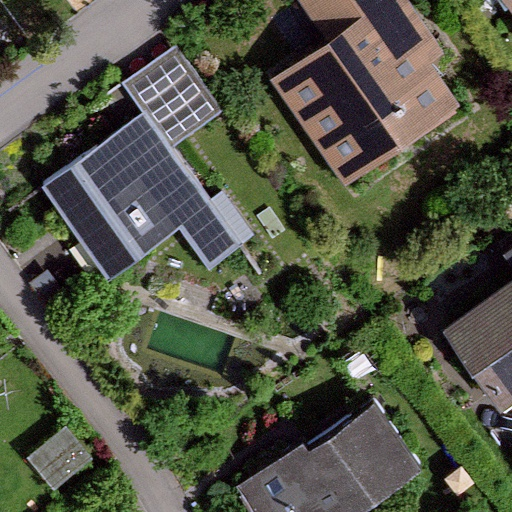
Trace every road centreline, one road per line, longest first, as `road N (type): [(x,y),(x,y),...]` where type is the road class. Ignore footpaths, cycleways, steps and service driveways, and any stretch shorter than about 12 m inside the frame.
road 1 (residential): [(171,511),(0,279)]
road 2 (residential): [(0,118),(157,0)]
